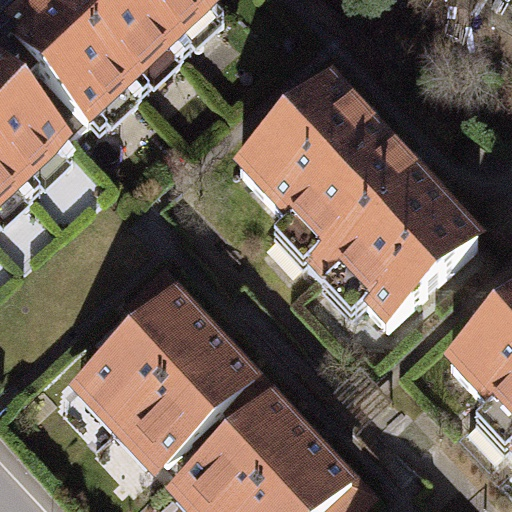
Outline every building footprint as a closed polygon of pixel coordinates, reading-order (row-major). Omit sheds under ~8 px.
[(49,0),(8,38),(102,140),(239,14),(226,0),(49,0)] [(0,233),(83,158),(0,66),(0,233)] [(327,82),(226,178),(385,344),(486,248),(327,82)] [(62,397),(148,491),(263,385),(229,348),(213,331),(177,292),(62,397)] [(511,303),(437,374),(511,453),(511,303)] [(163,498),(174,511),(342,511),(364,493),(329,453),(309,431),(278,397),(163,498)]
